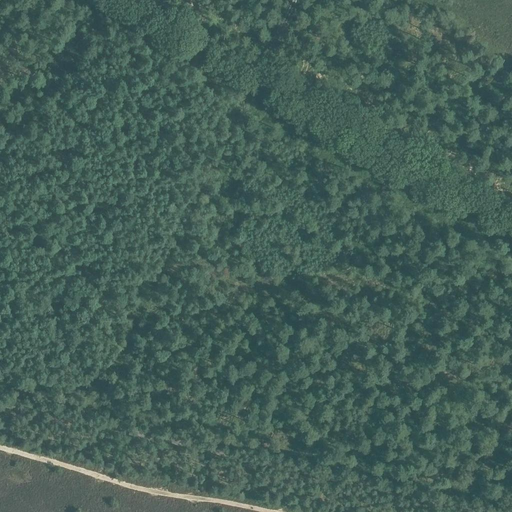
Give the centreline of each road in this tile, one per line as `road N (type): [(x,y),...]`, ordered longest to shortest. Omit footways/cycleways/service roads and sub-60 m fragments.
road 1 (track): [(511,221),(133,0)]
road 2 (unknown): [(417,511),(0,413)]
